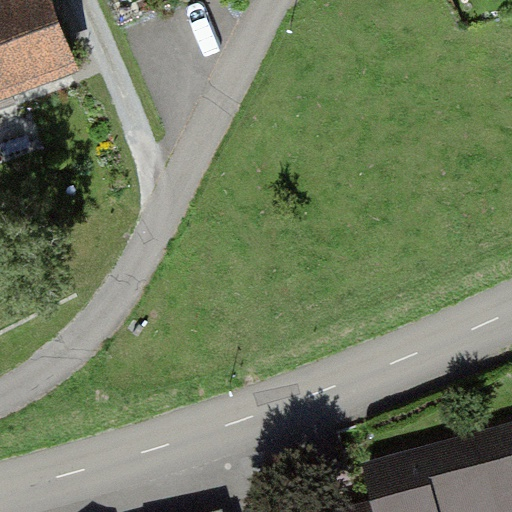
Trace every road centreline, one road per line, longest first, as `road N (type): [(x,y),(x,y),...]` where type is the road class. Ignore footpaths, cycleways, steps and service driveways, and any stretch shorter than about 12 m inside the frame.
road 1 (tertiary): [(511,321),(279,415),(0,497)]
road 2 (residential): [(0,406),(34,390),(104,329),(167,231),(285,0)]
